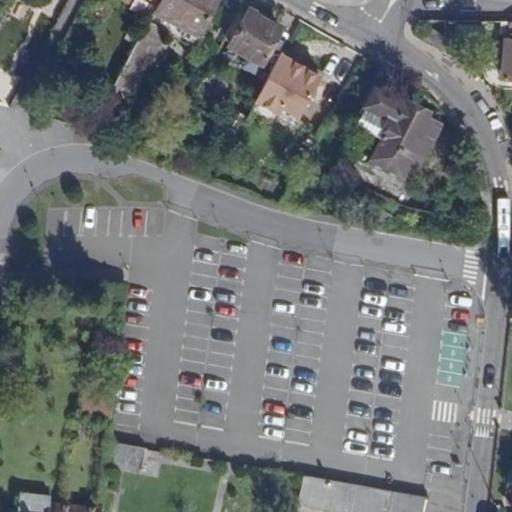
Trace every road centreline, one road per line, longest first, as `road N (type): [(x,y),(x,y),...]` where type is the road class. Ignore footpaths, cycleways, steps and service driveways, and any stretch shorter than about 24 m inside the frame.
road 1 (residential): [(503,269),(269,227),(101,163),(50,163),(0,201)]
road 2 (tertiary): [(503,269),(491,138),(395,55)]
road 3 (tertiary): [(475,511),(503,269)]
